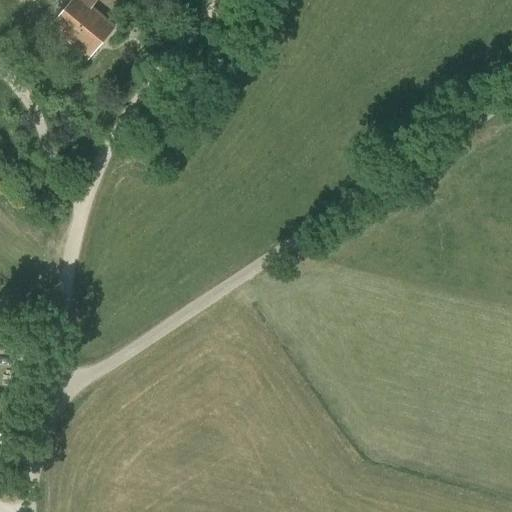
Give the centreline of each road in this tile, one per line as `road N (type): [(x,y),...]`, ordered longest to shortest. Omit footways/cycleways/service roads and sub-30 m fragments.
road 1 (unclassified): [(26,511),(44,411),(511,97)]
road 2 (track): [(217,0),(119,130),(81,203),(44,411)]
